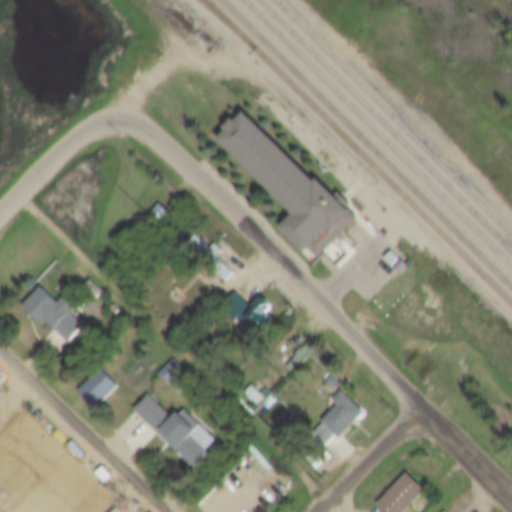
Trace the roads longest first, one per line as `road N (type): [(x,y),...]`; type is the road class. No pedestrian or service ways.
road 1 (residential): [(0,220),(86,129),(144,124),(433,411),(511,475)]
road 2 (residential): [(207,511),(352,498),(433,411)]
